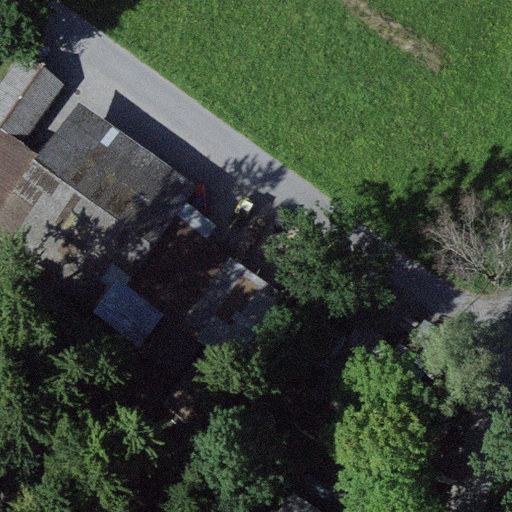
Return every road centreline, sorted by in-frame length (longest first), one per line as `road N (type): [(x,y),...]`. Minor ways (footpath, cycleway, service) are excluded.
road 1 (residential): [(20,0),(511,354)]
road 2 (track): [(465,511),(511,366)]
